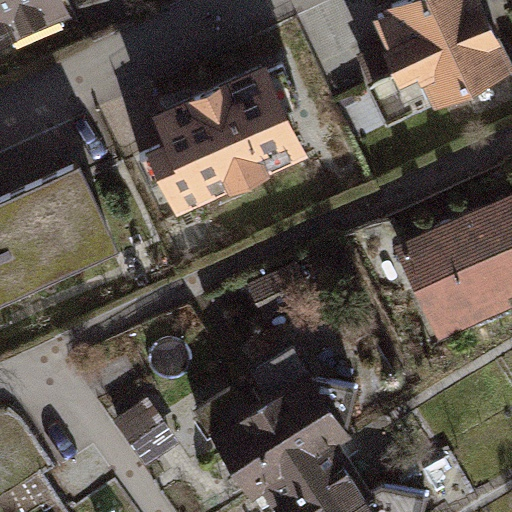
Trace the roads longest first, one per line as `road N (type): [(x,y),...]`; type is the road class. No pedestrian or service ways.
road 1 (residential): [(0,115),(258,0)]
road 2 (residential): [(43,358),(155,511)]
